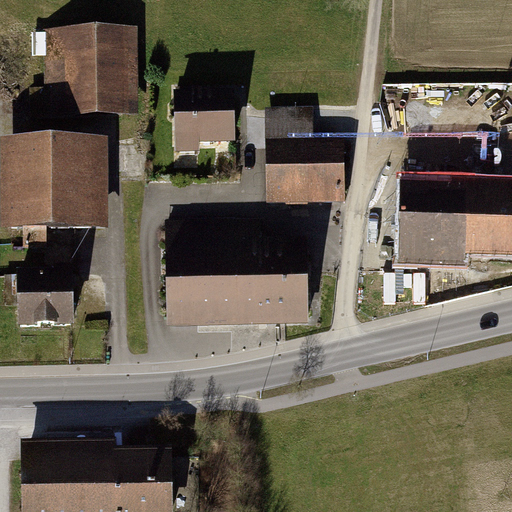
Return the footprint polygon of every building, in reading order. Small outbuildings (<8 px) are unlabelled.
[(132,37),(55,41),(59,125),(137,121),(132,37)] [(229,102),(170,103),(170,154),(230,154),(229,102)] [(511,107),(459,108),(459,154),(419,154),(419,183),(384,183),(384,273),(511,273),(511,107)] [(91,144),(0,146),(0,236),(93,233),(91,144)] [(337,148),(262,149),(263,206),(338,205),(337,148)] [(247,221),(154,222),(156,333),(294,331),(293,240),(248,240),(247,221)] [(67,289),(15,290),(16,329),(68,327),(67,289)] [(109,444),(17,445),(17,511),(160,511),(160,456),(109,456),(109,444)]
